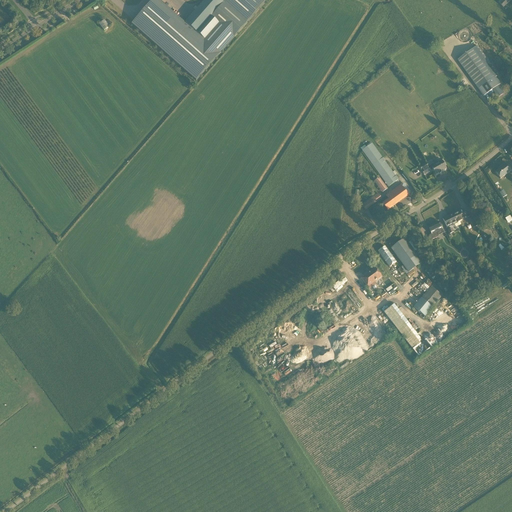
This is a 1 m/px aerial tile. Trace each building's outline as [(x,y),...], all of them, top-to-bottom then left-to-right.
[(158,0),(152,0),(131,24),(195,81),(234,37),(219,24),(204,40),(185,24),(158,0)] [(200,7),(185,24),(204,40),(219,24),(211,17),(224,3),(220,0),(203,0),(205,1),(200,7)] [(220,0),(224,3),(211,17),(219,24),(234,37),(247,23),(265,3),(261,0),(220,0)] [(109,27),(104,21),(99,24),(104,31),(109,27)] [(477,47),(458,60),(483,97),(483,96),(492,90),(493,89),(493,90),(498,96),(499,97),(503,94),(502,93),(497,87),(498,86),(500,85),(495,78),(498,76),(477,47)] [(362,151),(388,187),(398,180),(372,144),(362,151)] [(445,166),(445,165),(443,161),(442,161),(438,163),(437,162),(430,165),(430,166),(428,167),(426,164),(420,167),(422,171),(422,172),(424,175),(431,171),(430,171),(433,170),(435,175),(439,173),(439,174),(443,172),(443,171),(447,169),(445,166)] [(501,168),(495,173),(500,179),(511,171),(506,163),(500,167),(501,168)] [(374,182),(381,192),(386,188),(379,179),(374,182)] [(408,195),(405,191),(401,185),(386,196),(388,199),(382,204),(387,211),(408,195)] [(381,199),(378,194),(362,206),(366,211),(381,199)] [(465,219),(467,218),(463,210),(457,212),(458,214),(456,215),(459,222),(461,226),(467,223),(465,219)] [(459,222),(456,215),(454,215),(454,214),(443,219),(447,228),(459,222)] [(474,228),(479,226),(474,215),(469,217),(474,228)] [(431,234),(429,236),(431,240),(438,237),(436,233),(443,229),(439,222),(428,228),(431,234)] [(391,249),(404,266),(401,268),(406,275),(421,264),(416,257),(403,240),(391,249)] [(385,247),(378,252),(390,267),(396,263),(385,247)] [(375,268),(361,279),(369,289),(376,284),(375,283),(382,277),(375,268)] [(389,279),(384,282),(388,288),(385,289),(388,294),(397,288),(394,283),(393,284),(389,279)] [(423,296),(421,298),(413,308),(425,318),(427,315),(442,296),(444,295),(439,291),(440,290),(440,289),(439,288),(434,283),(423,296)] [(420,343),(393,304),(382,311),(410,350),(420,343)]
